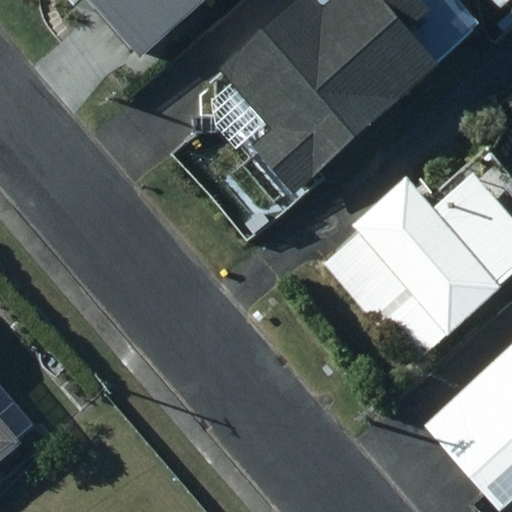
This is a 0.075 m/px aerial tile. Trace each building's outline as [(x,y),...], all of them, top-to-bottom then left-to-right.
[(463,65),(502,36),(475,0),(370,0),(363,5),(359,0),(335,0),(239,73),(288,139),(275,149),(312,198),(472,78),(463,65)] [(511,0),(501,0),(511,12),(511,0)] [(511,311),(511,197),(501,184),(458,219),(430,186),(373,233),(376,236),(337,268),(394,338),(403,330),(433,368),(466,341),(470,346),(511,311)] [(511,377),(449,423),(501,495),(511,487),(511,377)] [(0,480),(37,450),(0,405),(0,480)]
